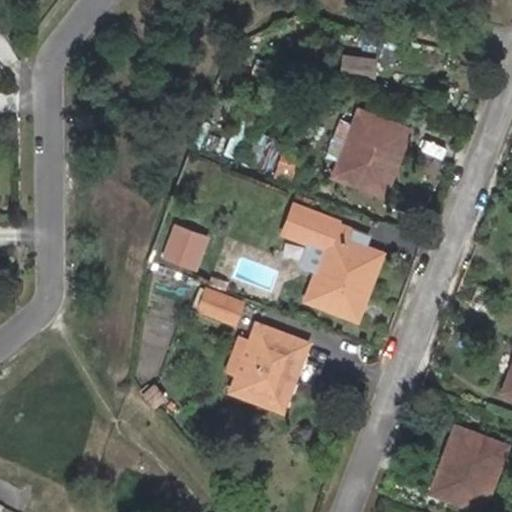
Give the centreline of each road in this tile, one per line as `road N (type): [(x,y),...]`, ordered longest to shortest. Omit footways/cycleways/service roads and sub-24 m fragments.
road 1 (residential): [(334,511),(511,75)]
road 2 (residential): [(0,345),(56,304),(53,62),(97,0)]
